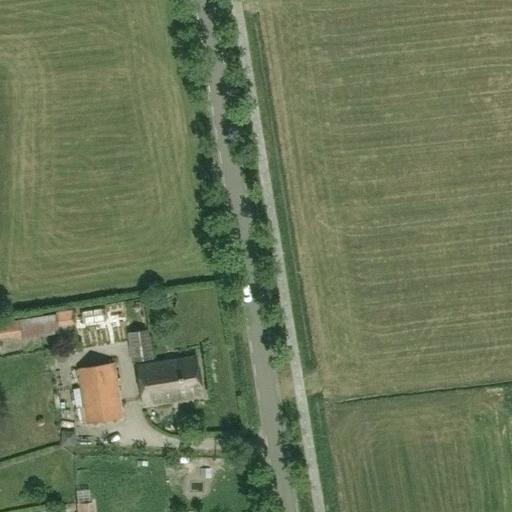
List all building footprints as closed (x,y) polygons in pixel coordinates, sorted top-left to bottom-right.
[(72,309),(56,311),(58,326),(74,324),(72,309)] [(19,320),(0,322),(0,338),(21,336),(19,320)] [(149,329),(127,333),(132,363),(154,359),(149,329)] [(202,395),(195,356),(137,366),(144,406),(202,395)] [(122,418),(113,363),(78,368),(87,424),(122,418)] [(77,503),(77,511),(93,511),(92,502),(77,503)]
